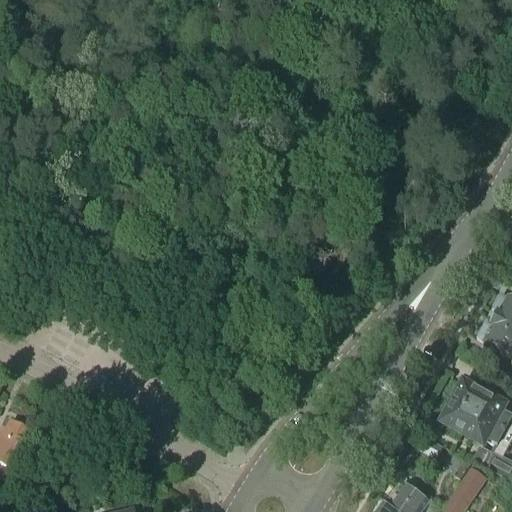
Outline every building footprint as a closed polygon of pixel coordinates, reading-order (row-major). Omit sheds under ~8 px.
[(507,301),(500,298),(491,313),(499,317),(496,323),(511,331),(511,303),(507,301)] [(511,331),(496,323),(492,330),(485,326),(476,342),(483,345),(483,346),(511,361),(511,331)] [(221,400),(230,385),(215,376),(206,390),(221,400)] [(463,388),(442,427),(483,449),(493,455),(484,472),(511,486),(511,466),(501,461),(511,439),(511,424),(510,423),(511,421),(501,415),(503,410),(463,388)] [(33,437),(10,426),(6,435),(3,433),(0,438),(0,466),(21,477),(30,459),(23,456),(33,437)] [(439,460),(443,452),(431,445),(426,454),(439,460)] [(464,465),(454,478),(461,483),(470,470),(464,465)] [(483,496),(489,488),(484,485),(488,479),(473,468),(442,511),(466,511),(479,493),(483,496)] [(403,511),(415,496),(402,487),(388,507),(386,506),(381,511),(403,511)] [(423,511),(429,505),(415,496),(403,511),(423,511)]
